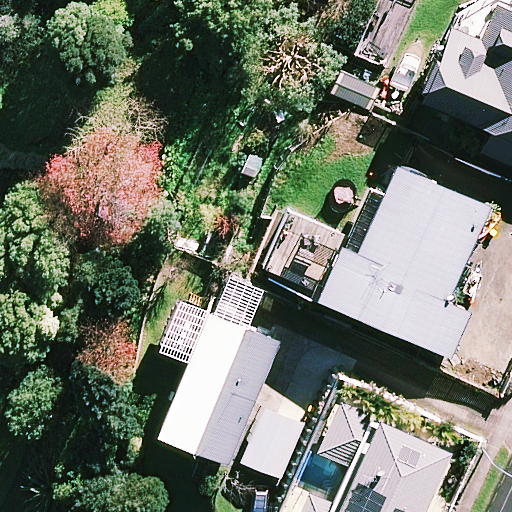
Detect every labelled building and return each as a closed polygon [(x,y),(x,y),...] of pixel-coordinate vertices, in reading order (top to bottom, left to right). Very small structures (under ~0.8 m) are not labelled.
[(418,0),(376,0),(354,50),(389,65),(418,0)] [(511,0),(495,0),(481,31),(452,17),(420,84),(492,119),(481,143),(511,158),(511,0)] [(377,78),(346,60),(332,85),(363,102),(377,78)] [(494,197),(387,147),(348,229),(290,201),(262,259),(451,349),(471,307),(447,296),(494,197)] [(280,336),(184,294),(166,335),(193,347),(160,421),(229,451),(280,336)] [(416,511),(450,436),(342,390),(289,511),(416,511)] [(305,421),(265,403),(241,455),(281,473),(305,421)]
